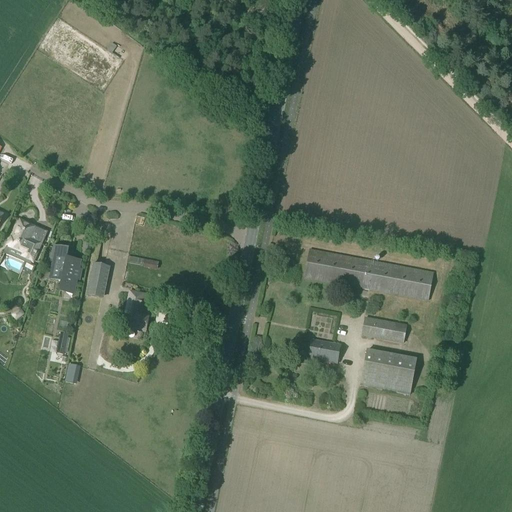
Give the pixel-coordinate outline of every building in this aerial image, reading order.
[(233,189),(230,200),(236,202),(239,190),(233,189)] [(11,239),(7,248),(8,248),(8,249),(22,256),(21,259),(32,264),(41,246),(30,241),(32,237),(29,236),(32,228),(20,222),(12,240),(11,239)] [(53,262),(51,271),(55,271),(53,281),(66,283),(64,290),(74,291),(76,281),(78,281),(80,271),(78,271),(79,263),(66,260),(68,251),(54,248),(52,258),(56,259),(55,263),(53,262)] [(309,250),(303,279),(428,303),(433,274),(309,250)] [(91,264),(85,296),(101,299),(107,268),(91,264)] [(119,316),(117,324),(118,326),(123,327),(123,328),(144,332),(147,319),(139,317),(144,296),(130,294),(126,315),(125,314),(125,315),(120,314),(119,316)] [(22,323),(30,316),(23,307),(15,314),(22,323)] [(367,308),(361,339),(403,347),(409,316),(367,308)] [(68,334),(60,333),(57,349),(64,351),(68,334)] [(311,341),(308,359),(337,365),(340,346),(311,341)] [(366,353),(360,389),(409,398),(416,363),(366,353)] [(69,378),(73,369),(58,362),(54,371),(69,378)]
